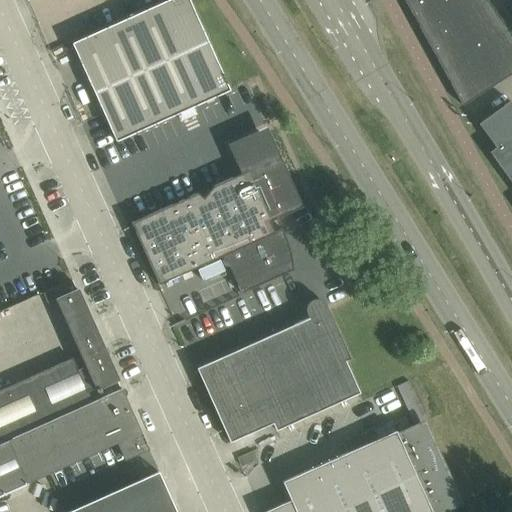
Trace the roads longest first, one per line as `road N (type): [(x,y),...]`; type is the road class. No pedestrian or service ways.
road 1 (unclassified): [(0,11),(224,511)]
road 2 (secondary): [(261,0),(511,411)]
road 3 (secondary): [(511,303),(335,0)]
